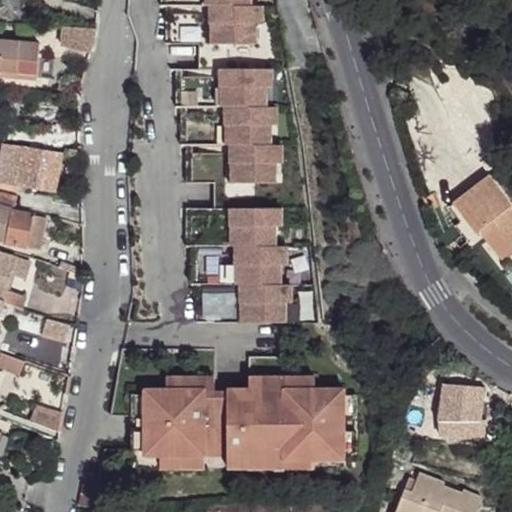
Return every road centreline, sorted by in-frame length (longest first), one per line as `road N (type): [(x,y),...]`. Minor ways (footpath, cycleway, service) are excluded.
road 1 (residential): [(62,511),(107,263),(101,92),(112,0)]
road 2 (residential): [(339,0),(416,254),(438,297),(479,343),(511,365)]
